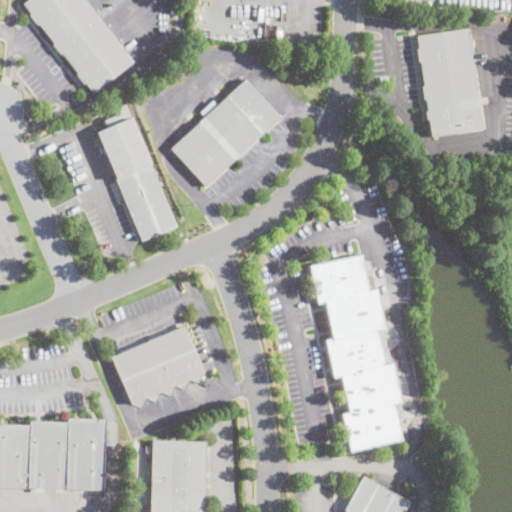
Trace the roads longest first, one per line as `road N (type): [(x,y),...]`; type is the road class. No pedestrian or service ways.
road 1 (residential): [(0,328),(211,248),(286,201),(323,152),(335,112),(345,0)]
road 2 (residential): [(267,511),(259,393),(236,303),(211,248)]
road 3 (residential): [(80,300),(0,117)]
